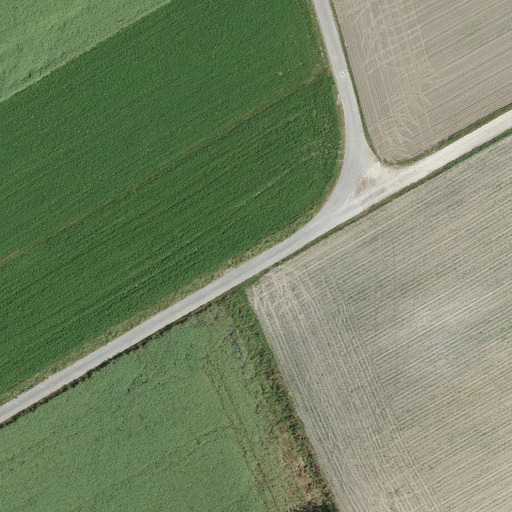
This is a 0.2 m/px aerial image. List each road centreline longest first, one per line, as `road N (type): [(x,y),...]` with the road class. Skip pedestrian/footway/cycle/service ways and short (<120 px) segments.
road 1 (track): [(0,418),(375,204)]
road 2 (track): [(319,0),(375,204)]
road 3 (track): [(375,204),(511,127)]
